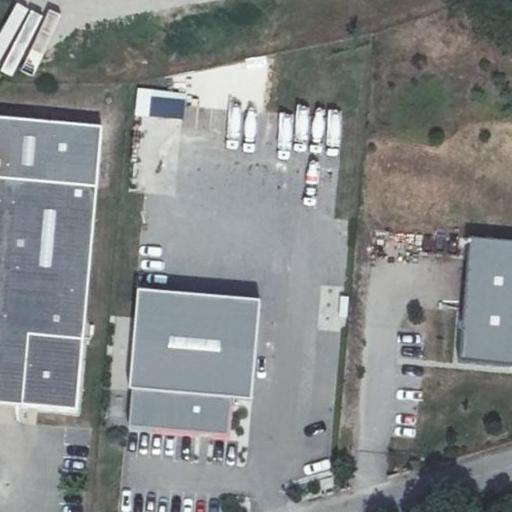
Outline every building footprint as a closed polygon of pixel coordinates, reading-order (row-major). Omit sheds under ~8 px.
[(183,115),(184,100),(154,97),(153,112),(183,115)] [(0,175),(95,184),(100,124),(0,115),(0,175)] [(95,184),(0,175),(0,401),(75,407),(95,184)] [(511,366),(511,242),(458,238),(448,361),(511,366)] [(251,399),(261,300),(138,288),(129,388),(132,388),(128,425),(228,435),(231,397),(251,399)]
